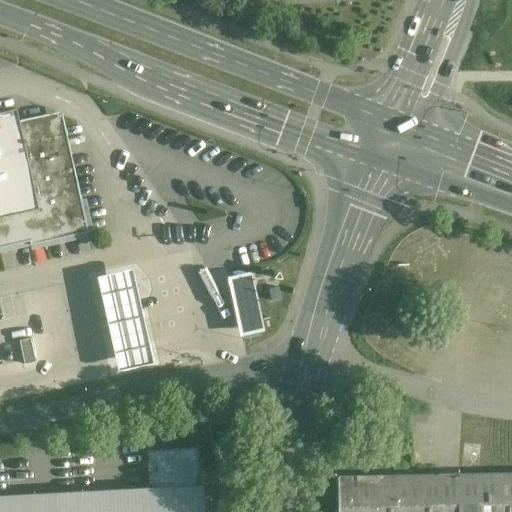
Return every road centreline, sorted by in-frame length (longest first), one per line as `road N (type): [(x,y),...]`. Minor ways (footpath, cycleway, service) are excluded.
road 1 (primary): [(0,11),(280,117),(381,138)]
road 2 (primary): [(381,138),(290,75),(86,0)]
road 3 (unclassified): [(0,418),(307,361)]
road 4 (residential): [(381,138),(307,361)]
road 5 (residential): [(307,361),(282,511)]
road 6 (primary): [(381,138),(511,187)]
